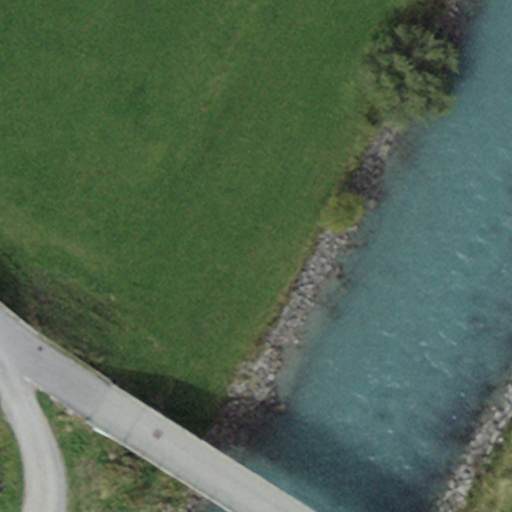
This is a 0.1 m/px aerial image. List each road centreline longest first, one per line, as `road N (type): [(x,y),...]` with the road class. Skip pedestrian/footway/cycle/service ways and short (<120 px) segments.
road 1 (unclassified): [(275,511),(0,333)]
road 2 (track): [(43,511),(41,444),(3,336)]
